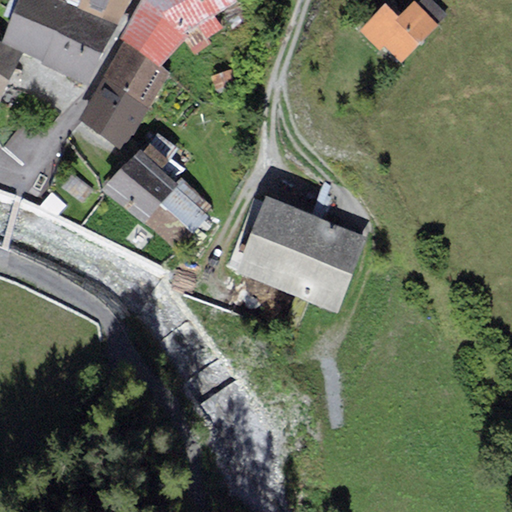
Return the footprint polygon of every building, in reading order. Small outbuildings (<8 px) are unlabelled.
[(116,25),(65,0),(21,0),(3,40),(22,51),(87,85),(105,48),(116,25)] [(65,0),(116,25),(128,0),(65,0)] [(142,0),(107,64),(77,116),(107,140),(119,149),(169,69),(162,66),(182,41),(189,51),(221,26),(215,17),(236,3),(234,0),(142,0)] [(413,0),(398,17),(384,4),(359,30),(378,49),(384,43),(400,58),(444,13),(431,0),(419,0),(416,4),(415,0),(413,0)] [(3,40),(0,39),(0,91),(7,78),(22,51),(3,40)] [(129,160),(104,186),(174,251),(217,206),(180,173),(176,178),(142,146),(129,160)] [(363,233),(262,195),(235,267),(336,304),(363,233)]
